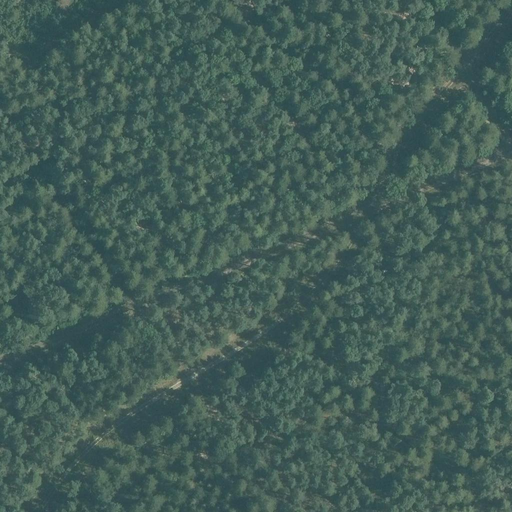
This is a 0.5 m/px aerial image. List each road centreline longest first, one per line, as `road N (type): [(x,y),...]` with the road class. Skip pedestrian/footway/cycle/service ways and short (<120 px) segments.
road 1 (track): [(40,511),(115,429),(300,302),(378,202),(411,122),(464,64)]
road 2 (track): [(511,155),(0,368)]
